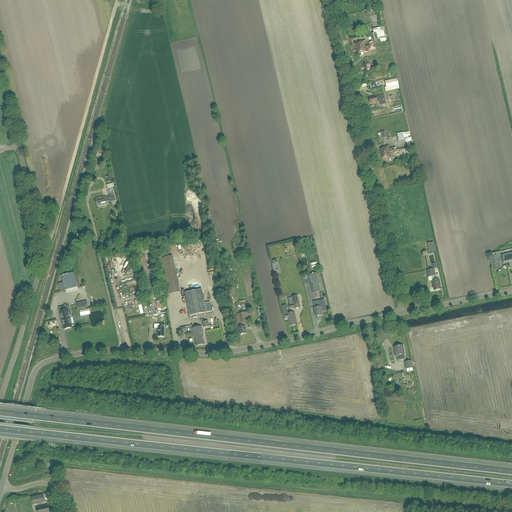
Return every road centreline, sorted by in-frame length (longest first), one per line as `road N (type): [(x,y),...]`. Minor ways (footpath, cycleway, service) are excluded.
road 1 (motorway): [(511,471),(0,412)]
road 2 (motorway): [(0,428),(511,485)]
road 3 (unclassified): [(402,313),(332,0)]
road 4 (unclassified): [(122,350),(218,353),(402,313)]
road 5 (unclassified): [(0,401),(41,252),(18,146)]
road 6 (track): [(40,239),(50,238),(117,0)]
road 7 (unclassified): [(1,487),(37,367),(122,350)]
road 8 (residential): [(122,350),(87,204)]
